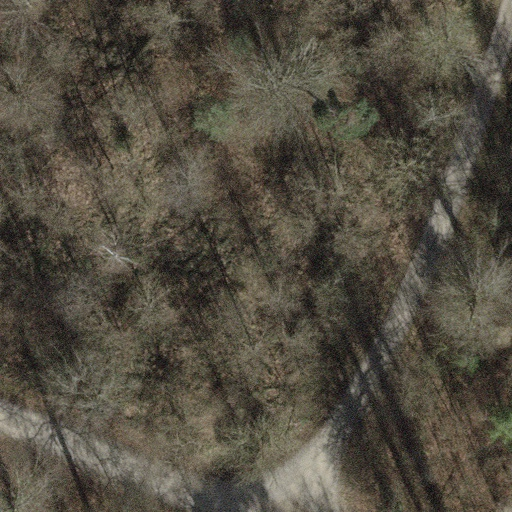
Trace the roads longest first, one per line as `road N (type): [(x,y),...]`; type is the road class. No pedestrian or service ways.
road 1 (track): [(511,0),(323,511)]
road 2 (track): [(257,511),(0,410)]
